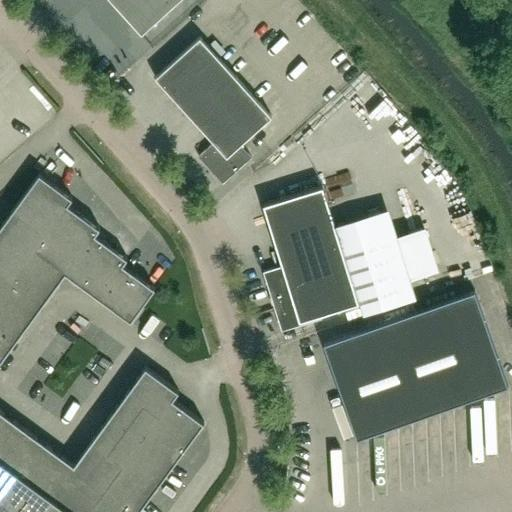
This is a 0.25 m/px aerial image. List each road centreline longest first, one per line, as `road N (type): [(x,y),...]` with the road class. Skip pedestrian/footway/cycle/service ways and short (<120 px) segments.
road 1 (unclassified): [(234,511),(252,487),(262,431),(201,237),(0,6)]
road 2 (unknown): [(105,123),(212,17),(247,16),(302,63),(307,93),(192,220)]
road 3 (unknown): [(201,237),(348,123),(371,134),(401,187)]
